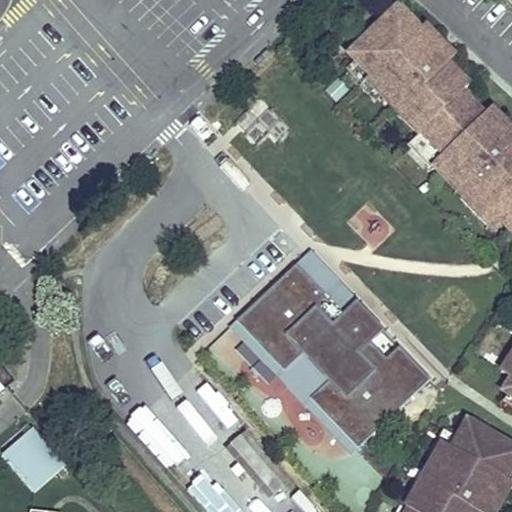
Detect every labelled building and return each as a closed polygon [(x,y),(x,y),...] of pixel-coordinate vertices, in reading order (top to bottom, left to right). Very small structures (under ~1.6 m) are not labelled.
[(511,147),(492,126),(461,94),(468,87),(446,65),(425,43),(416,34),(418,32),(396,8),(372,32),(375,35),(351,59),(354,62),(369,77),(365,81),(381,97),(388,105),(396,112),(404,104),(425,127),(417,134),(413,139),(434,161),(430,165),(461,196),(459,197),(485,225),(496,215),(511,231),(511,230),(511,147)] [(432,36),(425,43),(446,65),(453,58),(432,36)] [(354,62),(346,69),(361,85),(365,81),(369,77),(354,62)] [(361,85),(358,87),(374,103),(381,97),(365,81),(361,85)] [(425,127),(404,104),(396,112),(417,134),(425,127)] [(511,132),(499,120),(492,126),(511,147),(511,132)] [(413,139),(406,145),(428,167),(430,165),(434,161),(413,139)] [(229,317),(349,448),(429,373),(304,245),(229,317)] [(511,350),(505,361),(511,365),(511,374),(511,377),(503,387),(507,389),(511,393),(511,350)] [(511,365),(505,361),(499,369),(511,377),(511,374),(511,365)] [(511,393),(507,389),(501,398),(511,405),(511,393)] [(489,425),(472,416),(467,424),(483,434),(484,432),(485,433),(489,425)] [(511,447),(485,433),(484,432),(483,434),(467,424),(465,423),(451,447),(441,442),(425,471),(420,480),(430,486),(414,511),(412,511),(407,509),(405,511),(481,511),(494,490),(501,478),(504,480),(511,465),(511,447)] [(30,430),(0,456),(33,493),(63,468),(30,430)] [(503,495),(509,484),(504,480),(501,478),(494,490),(503,495)] [(414,511),(430,486),(420,480),(404,507),(412,511),(414,511)] [(493,511),(503,495),(494,490),(481,511),(493,511)]
